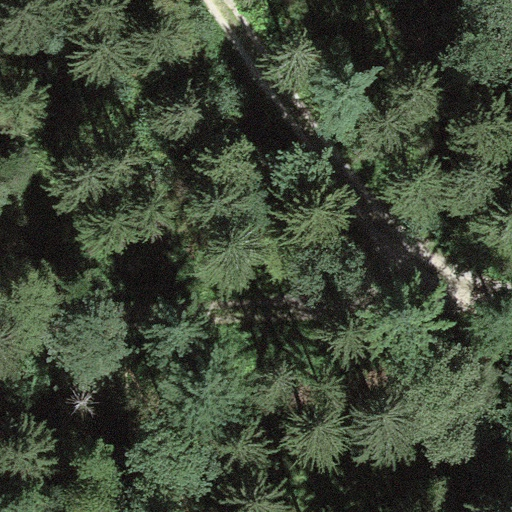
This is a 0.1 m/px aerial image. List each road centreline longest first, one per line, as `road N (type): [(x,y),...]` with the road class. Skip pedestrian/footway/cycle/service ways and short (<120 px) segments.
road 1 (track): [(222,0),(436,293),(511,292)]
road 2 (track): [(0,320),(436,293)]
